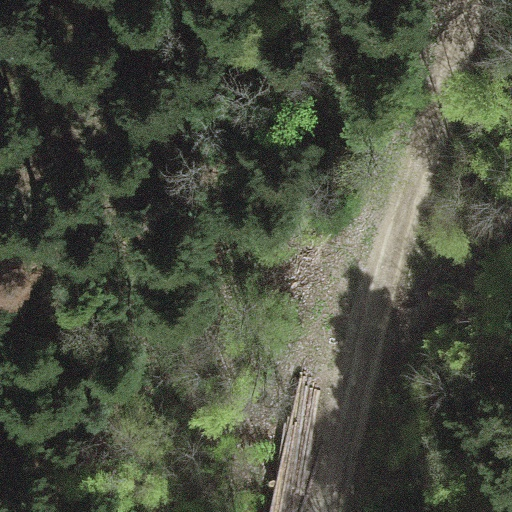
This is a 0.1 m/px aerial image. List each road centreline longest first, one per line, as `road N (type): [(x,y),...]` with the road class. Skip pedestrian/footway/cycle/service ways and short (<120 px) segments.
road 1 (track): [(317,511),(462,0)]
road 2 (track): [(371,305),(511,198)]
